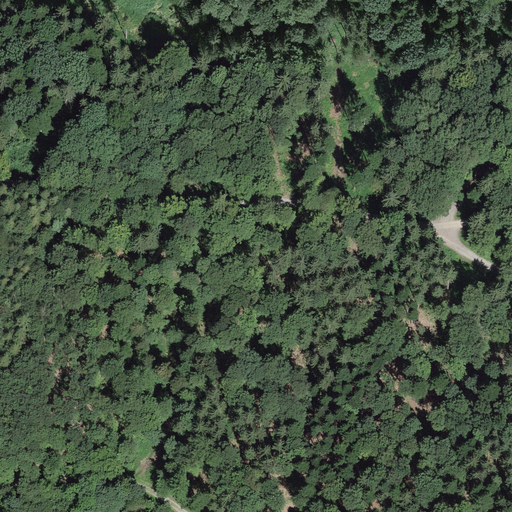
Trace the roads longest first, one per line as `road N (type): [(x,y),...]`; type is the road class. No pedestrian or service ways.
road 1 (track): [(446,227),(391,224),(321,202),(133,204),(0,181)]
road 2 (track): [(181,511),(115,478),(81,474),(0,487)]
